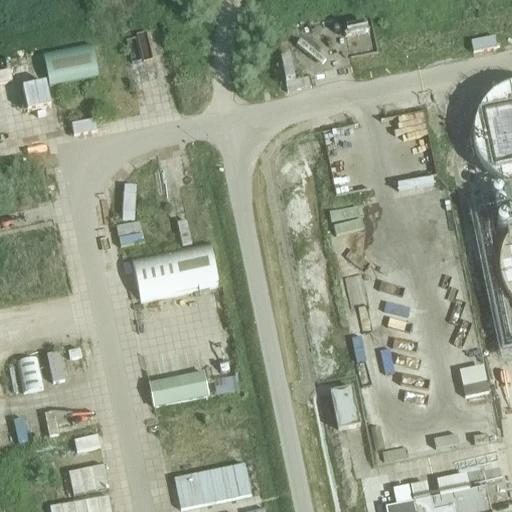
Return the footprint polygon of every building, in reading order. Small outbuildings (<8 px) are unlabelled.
[(347,20),(353,52),(378,47),(371,15),(347,20)] [(142,28),(145,54),(159,52),(161,73),(168,72),(163,26),(142,28)] [(71,79),(103,72),(97,42),(65,48),(71,79)] [(46,50),(27,54),(31,73),(41,125),(52,123),(42,71),(50,69),(46,50)] [(0,102),(6,130),(36,124),(22,58),(0,63),(0,102)] [(340,181),(342,193),(379,186),(377,174),(340,181)] [(403,191),(439,188),(438,177),(402,180),(403,191)] [(370,222),(371,210),(348,208),(347,220),(370,222)] [(188,244),(199,241),(193,218),(182,221),(188,244)] [(346,227),(348,241),(375,238),(373,224),(346,227)] [(139,304),(218,288),(209,245),(130,261),(139,304)] [(52,353),(60,384),(72,381),(65,350),(52,353)] [(41,357),(13,363),(20,396),(48,390),(41,357)] [(471,386),(491,382),(488,364),(468,368),(471,386)] [(207,398),(202,372),(148,383),(153,409),(207,398)] [(339,390),(340,427),(357,426),(356,390),(339,390)] [(80,456),(83,467),(108,462),(106,451),(80,456)] [(108,464),(74,472),(80,496),(114,488),(108,464)] [(490,511),(485,489),(449,497),(452,511),(490,511)]
